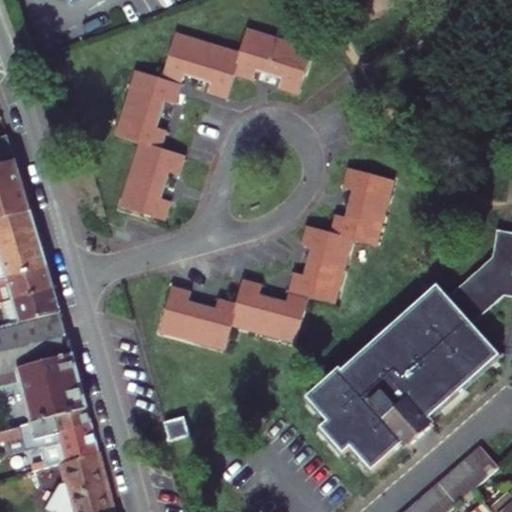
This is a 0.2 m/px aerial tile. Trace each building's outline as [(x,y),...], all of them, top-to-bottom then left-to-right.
[(241,52),(212,43),(178,33),(164,78),(136,70),(116,136),(141,144),(122,207),(168,221),(174,202),(164,199),(171,173),(182,176),(188,156),(164,149),(170,131),(159,128),(167,101),(177,105),(186,76),(212,84),(209,93),(229,99),(236,77),(254,82),(257,72),(283,80),(281,89),(300,95),(314,49),(248,29),(241,52)] [(0,221),(32,212),(11,143),(0,146),(0,221)] [(235,327),(267,336),(300,345),(313,299),(339,307),(357,242),(378,248),(397,181),(350,168),(344,189),(353,192),(346,217),(336,215),(332,232),(308,226),(302,246),(312,249),(304,276),(295,273),(287,302),(261,295),(264,286),(244,279),(237,304),(220,300),(217,310),(190,302),(194,292),(173,287),(160,334),(228,352),(235,327)] [(0,251),(40,240),(32,212),(0,221),(0,251)] [(431,421),(502,357),(474,325),(506,296),(511,297),(511,231),(499,229),(494,258),(450,297),(439,285),(343,370),(341,368),(307,398),(329,422),(321,429),(345,455),(352,448),(373,472),(404,444),(408,449),(435,425),(431,421)] [(0,279),(48,267),(40,240),(0,251),(0,279)] [(0,304),(2,304),(54,290),(48,267),(0,279),(0,304)] [(0,326),(61,313),(54,290),(2,304),(4,315),(0,316),(0,326)] [(0,387),(22,382),(27,400),(24,406),(28,418),(34,423),(87,408),(61,313),(0,326),(0,387)] [(25,452),(41,448),(61,443),(58,435),(92,425),(87,408),(34,423),(0,431),(0,443),(21,437),(25,452)] [(191,437),(186,418),(168,423),(174,441),(191,437)] [(59,465),(100,453),(92,425),(58,435),(61,443),(41,448),(46,469),(59,465)] [(451,511),(488,480),(495,474),(500,469),(482,448),(408,511),(451,511)] [(59,465),(66,488),(106,477),(100,453),(59,465)] [(115,511),(106,477),(66,488),(72,511),(70,511),(115,511)] [(511,511),(511,494),(493,510),(495,511),(511,511)]
